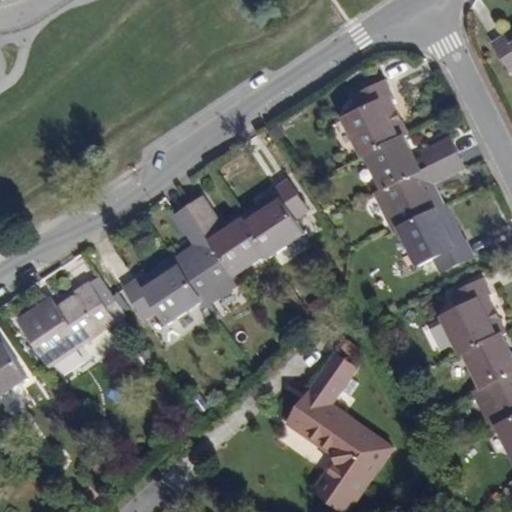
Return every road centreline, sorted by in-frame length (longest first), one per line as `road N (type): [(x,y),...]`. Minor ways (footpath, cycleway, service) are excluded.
road 1 (residential): [(424,0),(0,281)]
road 2 (residential): [(427,0),(511,174)]
